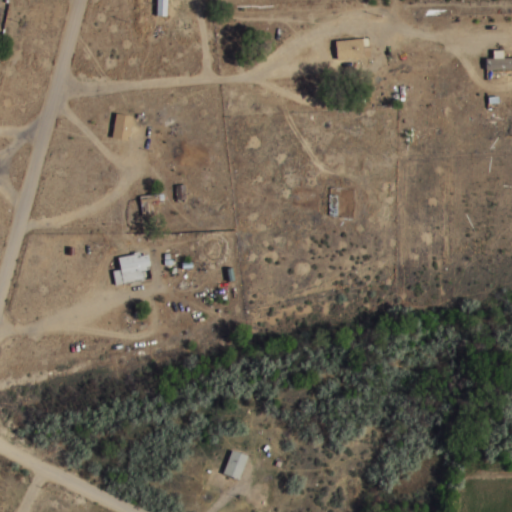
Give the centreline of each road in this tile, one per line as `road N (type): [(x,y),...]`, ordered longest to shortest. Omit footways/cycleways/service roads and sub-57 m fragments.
road 1 (tertiary): [(0,292),(80,0)]
road 2 (tertiary): [(141,511),(0,448)]
